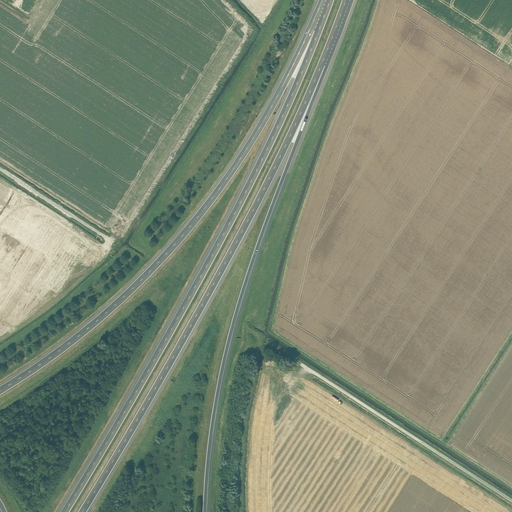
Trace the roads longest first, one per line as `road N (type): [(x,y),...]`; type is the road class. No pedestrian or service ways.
road 1 (motorway): [(317,31),(251,181),(64,511)]
road 2 (motorway): [(82,511),(208,295),(322,62)]
road 3 (motorway): [(317,31),(252,140),(175,243),(101,317),(0,390)]
road 4 (motorway): [(204,511),(234,315),(322,62)]
road 5 (unclassified): [(113,250),(0,175)]
